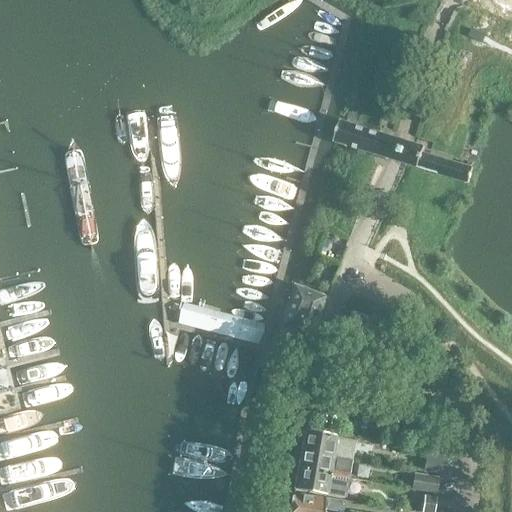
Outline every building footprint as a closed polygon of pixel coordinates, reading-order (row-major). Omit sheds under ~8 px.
[(511,0),(485,0),(482,7),(511,19),(511,0)] [(401,141),(341,122),(334,143),(384,159),(394,162),(468,185),(473,169),(423,154),(424,148),(401,141)] [(280,326),(281,326),(309,337),(324,298),(294,287),(280,326)] [(181,304),(176,323),(257,344),(261,325),(181,304)] [(351,461),(354,442),(302,433),(299,452),(351,461)] [(347,479),(349,471),(351,461),(299,452),(296,470),(347,479)] [(422,472),(442,475),(444,459),(424,456),(422,472)] [(347,479),(296,470),(292,490),(344,499),(347,479)] [(410,490),(434,494),(436,479),(412,475),(410,490)] [(292,494),(288,511),(323,511),(323,510),(334,511),(341,511),(343,502),(292,494)] [(433,511),(436,499),(424,498),(422,511),(433,511)]
